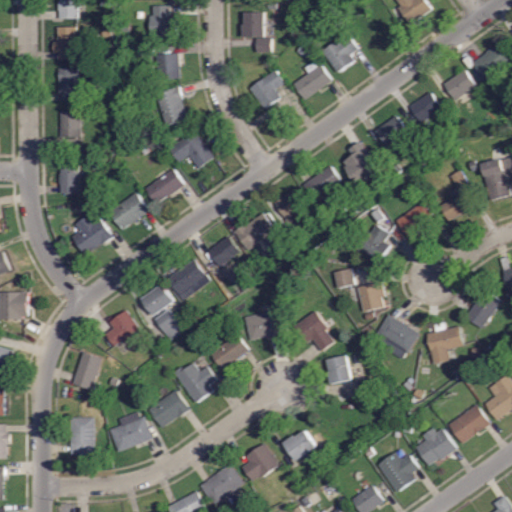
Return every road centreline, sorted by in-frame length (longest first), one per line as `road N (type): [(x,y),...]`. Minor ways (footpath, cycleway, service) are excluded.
road 1 (residential): [(83,301),(502,0)]
road 2 (residential): [(83,301),(51,263),(34,224),(28,0)]
road 3 (residential): [(42,485),(105,484),(158,472),(282,385)]
road 4 (residential): [(42,511),(43,371),(57,332),(83,301)]
road 5 (residential): [(267,169),(220,89),(212,0)]
